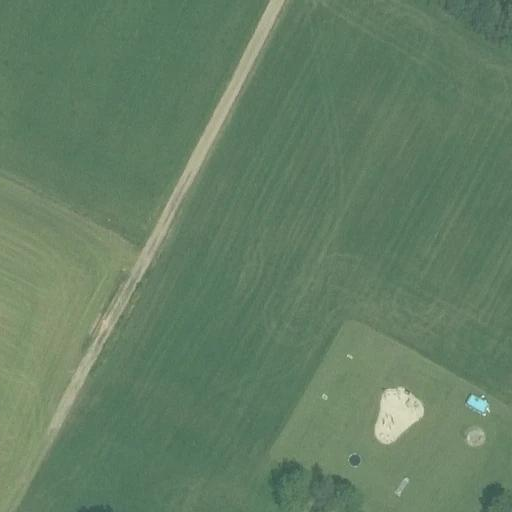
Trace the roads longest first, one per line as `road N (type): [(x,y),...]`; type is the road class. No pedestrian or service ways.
road 1 (track): [(280,0),(154,250),(139,261),(109,262)]
road 2 (track): [(88,364),(10,511)]
road 3 (track): [(139,261),(88,364),(52,370)]
